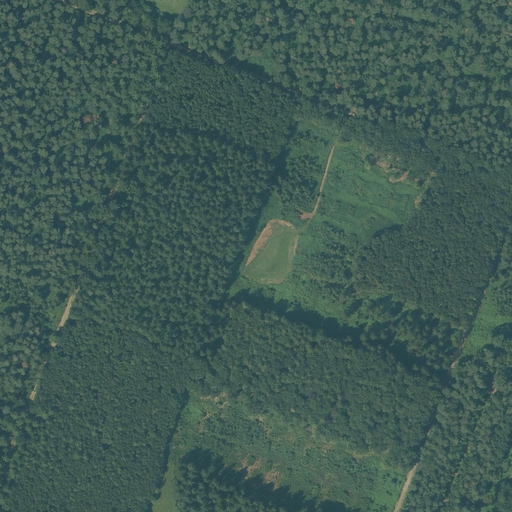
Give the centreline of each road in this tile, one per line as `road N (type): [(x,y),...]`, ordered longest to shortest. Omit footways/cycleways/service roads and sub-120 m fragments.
road 1 (track): [(0,477),(173,49)]
road 2 (track): [(511,179),(173,49)]
road 3 (track): [(392,511),(511,217)]
road 4 (track): [(117,7),(79,85),(0,157)]
road 5 (track): [(173,49),(63,0)]
